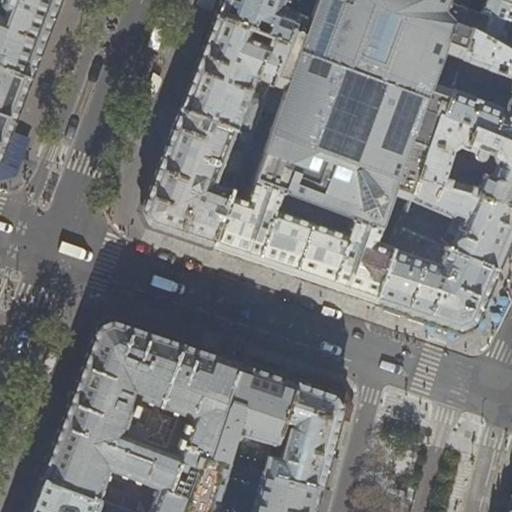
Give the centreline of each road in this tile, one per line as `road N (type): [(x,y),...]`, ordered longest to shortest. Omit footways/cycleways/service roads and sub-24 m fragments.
road 1 (secondary): [(57,256),(378,363)]
road 2 (secondary): [(57,256),(154,0)]
road 3 (residential): [(338,511),(378,363)]
road 4 (secondary): [(0,388),(57,256)]
road 5 (secondary): [(378,363),(500,401)]
